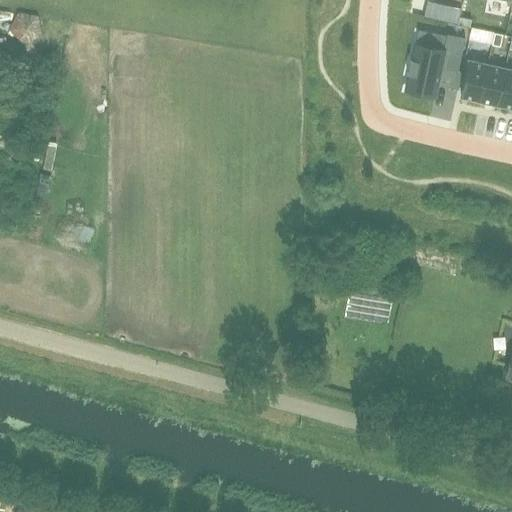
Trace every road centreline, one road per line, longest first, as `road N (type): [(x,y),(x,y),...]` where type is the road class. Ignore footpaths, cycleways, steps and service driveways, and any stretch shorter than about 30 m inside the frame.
road 1 (unclassified): [(476,453),(0,325)]
road 2 (residential): [(511,156),(431,138),(394,124),(375,105),(367,75),(372,0)]
